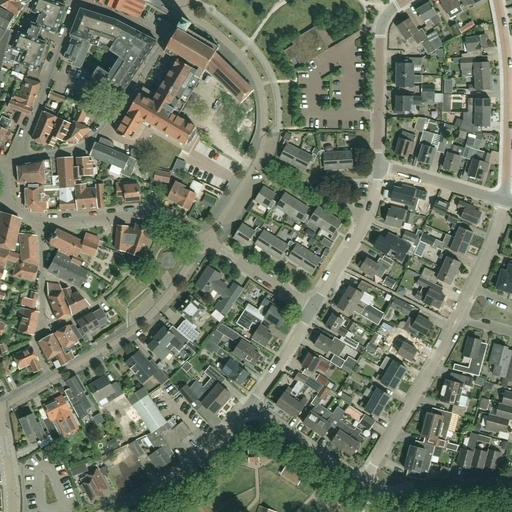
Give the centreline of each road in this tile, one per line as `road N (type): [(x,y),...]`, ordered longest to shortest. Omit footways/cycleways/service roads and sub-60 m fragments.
road 1 (residential): [(16,161),(84,147),(159,49),(160,38),(76,1)]
road 2 (residential): [(204,243),(255,162),(264,111),(245,59),(182,9)]
road 3 (residential): [(50,379),(143,322),(204,243)]
road 4 (residential): [(504,201),(507,87),(496,0)]
road 5 (residential): [(378,167),(379,39),(386,13),(404,0)]
road 6 (residential): [(370,469),(458,319)]
road 7 (residential): [(204,243),(150,215),(38,220)]
road 8 (residential): [(113,511),(189,465),(248,407)]
road 9 (residential): [(16,161),(76,1)]
road 10 (residential): [(511,481),(395,486),(370,469)]
road 11 (residential): [(362,483),(248,407)]
road 12 (residential): [(504,201),(378,167)]
road 13 (residential): [(31,342),(42,334),(38,220)]
road 14 (residential): [(311,310),(204,243)]
